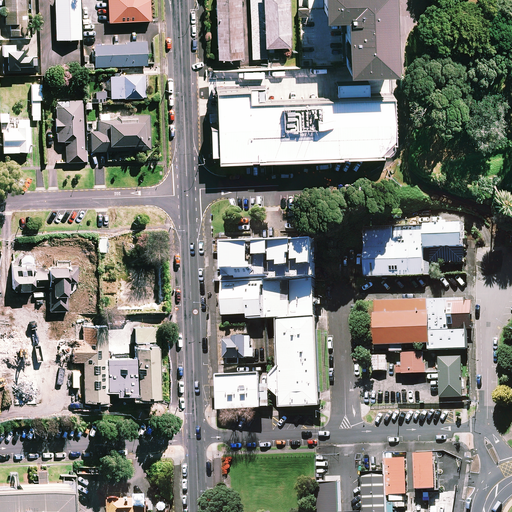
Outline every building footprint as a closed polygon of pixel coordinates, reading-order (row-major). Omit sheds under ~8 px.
[(26,0),(3,0),(5,20),(27,19),(26,0)] [(81,0),(54,0),(56,38),(83,37),(81,0)] [(106,0),(108,23),(150,21),(149,0),(106,0)] [(241,0),(212,0),(215,53),(243,52),(241,0)] [(284,0),(258,0),(260,41),(286,40),(284,0)] [(391,61),(388,0),(319,0),(320,11),(341,10),(343,63),(391,61)] [(440,26),(430,26),(430,41),(440,41),(440,26)] [(146,40),(94,42),(94,64),(147,62),(146,40)] [(21,48),(4,48),(4,67),(39,65),(38,51),(22,52),(21,48)] [(145,69),(109,70),(110,94),(146,93),(145,69)] [(43,78),(32,79),(34,116),(44,115),(43,78)] [(249,81),(215,82),(216,119),(209,119),(210,147),(217,146),(217,154),(383,148),(383,145),(387,145),(393,139),(393,135),(395,135),(395,130),(394,88),(369,89),(369,78),(337,79),(337,90),(265,93),(264,83),(256,83),(256,82),(249,82),(249,81)] [(105,92),(94,93),(95,102),(105,102),(105,92)] [(86,95),(54,96),(56,136),(68,136),(69,155),(88,155),(86,95)] [(29,114),(0,114),(0,127),(1,149),(30,148),(29,114)] [(149,116),(90,118),(91,144),(150,142),(149,116)] [(464,224),(363,228),(366,278),(426,276),(425,249),(464,247),(464,224)] [(320,235),(221,239),(222,276),(223,276),(322,272),(320,235)] [(106,237),(98,237),(98,252),(106,252),(106,237)] [(57,260),(57,265),(47,265),(47,270),(43,269),(44,265),(33,265),(33,254),(21,254),(20,265),(11,265),(11,289),(31,290),(31,286),(49,286),(49,310),(67,311),(67,281),(76,281),(76,265),(69,265),(69,260),(57,260)] [(323,307),(322,272),(223,276),(222,276),(224,310),(281,308),(323,307)] [(428,299),(374,301),(376,346),(429,344),(428,299)] [(467,299),(428,299),(429,344),(429,350),(467,349),(467,299)] [(326,396),(323,307),(281,308),(283,360),(273,372),(273,380),(284,388),(284,398),(326,396)] [(107,401),(107,390),(115,390),(115,395),(156,394),(154,327),(133,327),(134,356),(105,356),(104,324),(81,324),(81,338),(34,339),(34,327),(11,327),(11,337),(0,337),(0,385),(1,386),(1,356),(12,356),(13,404),(37,403),(36,363),(54,363),(54,376),(65,376),(65,362),(81,362),(82,402),(107,401)] [(225,333),(226,353),(251,352),(251,332),(225,333)] [(423,353),(403,353),(403,366),(396,366),(396,374),(426,373),(426,364),(424,365),(423,353)] [(463,354),(442,355),(444,398),(465,397),(463,354)] [(387,371),(386,355),(371,356),(372,371),(387,371)] [(264,404),(263,366),(217,368),(219,405),(264,404)] [(435,453),(415,454),(417,489),(437,489),(435,453)] [(406,458),(386,459),(387,494),(408,494),(406,458)] [(387,511),(385,472),(363,472),(364,511),(387,511)] [(67,511),(66,480),(0,482),(0,511),(67,511)] [(341,511),(341,482),(316,482),(317,511),(341,511)] [(455,511),(455,490),(429,491),(430,511),(455,511)] [(424,511),(425,500),(411,500),(411,511),(424,511)] [(153,511),(153,501),(114,502),(113,511),(153,511)]
